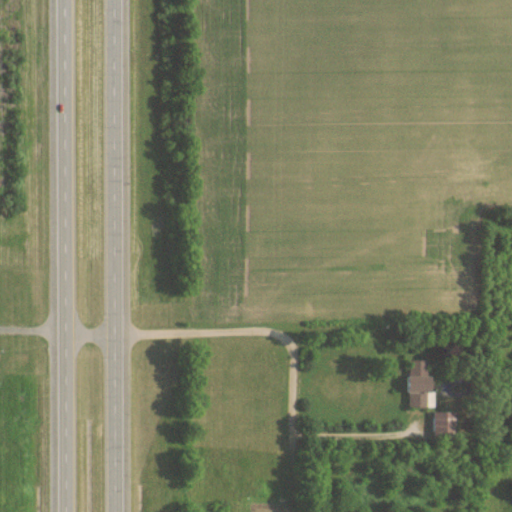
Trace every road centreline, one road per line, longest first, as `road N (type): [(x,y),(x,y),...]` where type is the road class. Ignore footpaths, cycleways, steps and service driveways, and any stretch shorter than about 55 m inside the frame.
road 1 (trunk): [(118,511),(117,0)]
road 2 (trunk): [(65,0),(66,511)]
